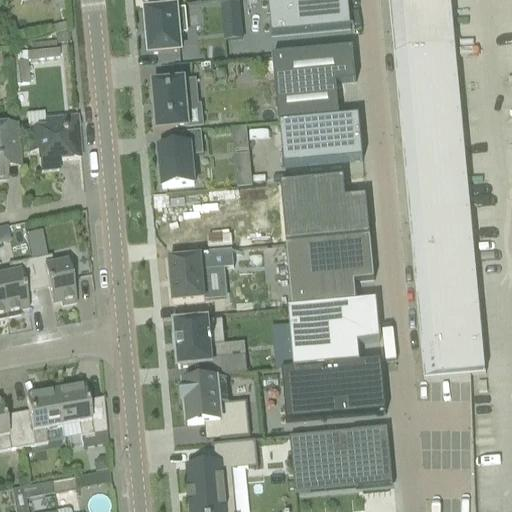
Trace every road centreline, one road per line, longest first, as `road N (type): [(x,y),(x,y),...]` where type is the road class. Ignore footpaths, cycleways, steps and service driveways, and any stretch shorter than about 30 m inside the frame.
road 1 (residential): [(107,200),(88,0)]
road 2 (residential): [(136,511),(122,339)]
road 3 (residential): [(122,339),(107,200)]
road 4 (residential): [(0,362),(122,339)]
